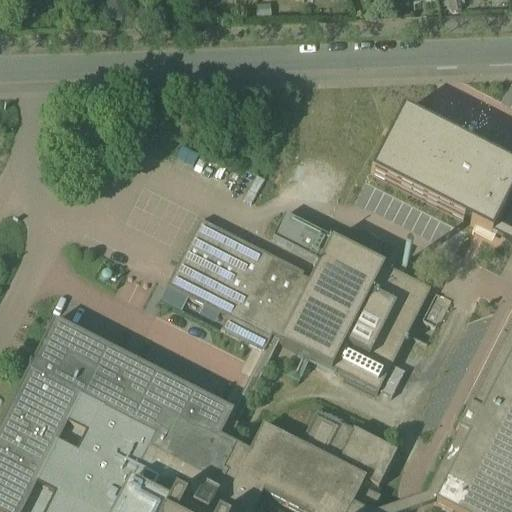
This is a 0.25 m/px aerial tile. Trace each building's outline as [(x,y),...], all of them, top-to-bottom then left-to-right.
[(113,23),(128,19),(123,0),(122,0),(108,4),(113,23)] [(511,187),(511,167),(401,110),(368,174),(487,235),(490,231),(492,227),(511,187)] [(283,224),(273,243),(284,249),(294,229),(283,224)] [(304,278),(200,225),(166,291),(227,322),(270,344),(302,282),(304,278)] [(511,237),(492,227),(490,231),(511,242),(511,237)] [(332,243),(303,229),(291,252),(320,267),(332,245),(331,245),(332,243)] [(332,245),(320,267),(309,286),(302,282),(270,344),(280,349),(377,399),(430,295),(402,281),(332,245)] [(270,344),(227,322),(220,335),(264,357),(270,344)] [(511,332),(500,356),(511,362),(511,332)] [(244,421),(280,349),(270,344),(264,357),(234,416),(244,421)] [(511,511),(511,362),(500,356),(459,436),(426,501),(435,507),(445,511),(511,511)] [(244,421),(234,416),(127,364),(103,412),(26,374),(0,426),(0,511),(356,511),(352,510),(365,483),(338,470),(354,437),(352,435),(316,417),(299,450),(263,430),(250,457),(231,447),(244,421)] [(392,370),(382,395),(393,399),(402,374),(392,370)] [(396,457),(353,434),(352,435),(354,437),(338,470),(365,483),(352,510),(356,511),(375,511),(380,502),(377,500),(381,494),(378,493),(396,457)] [(423,511),(434,508),(435,507),(426,501),(394,511),(423,511)]
